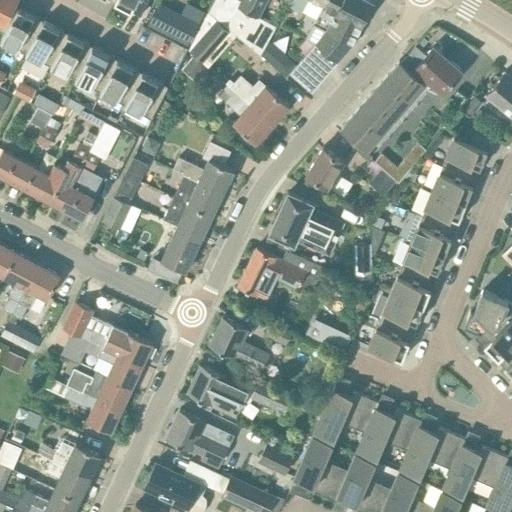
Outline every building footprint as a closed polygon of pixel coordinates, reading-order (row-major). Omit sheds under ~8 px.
[(0,0),(0,26),(4,29),(19,0),(0,0)] [(116,0),(141,13),(147,0),(116,0)] [(159,0),(148,23),(187,43),(199,21),(159,0)] [(213,0),(209,8),(237,33),(260,52),(276,24),(260,15),(267,0),(287,0),(289,1),(289,0),(213,0)] [(301,9),(305,0),(314,0),(323,4),(325,0),(289,0),(289,1),(288,2),(301,9)] [(325,0),(323,4),(317,16),(306,10),(297,29),(315,41),(290,70),(312,89),(337,59),(352,42),(361,24),(362,24),(374,1),(372,0),(325,0)] [(27,50),(44,18),(18,5),(1,37),(27,50)] [(208,65),(237,33),(209,8),(189,48),(208,65)] [(44,18),(27,50),(51,63),(68,31),(44,18)] [(68,31),(51,63),(76,76),(93,44),(68,31)] [(401,60),(411,69),(415,65),(445,91),(464,68),(434,43),(426,52),(416,43),(401,60)] [(93,44),(76,76),(101,89),(118,57),(93,44)] [(192,55),(182,68),(203,86),(214,73),(192,55)] [(118,57),(101,89),(126,102),(143,70),(118,57)] [(342,125),(356,137),(353,141),(369,156),(373,151),(372,150),(429,85),(411,69),(401,60),(399,59),(342,125)] [(511,74),(505,69),(486,92),(511,113),(511,74)] [(143,70),(126,102),(151,116),(168,83),(143,70)] [(226,82),(273,122),(290,103),(266,83),(259,90),(241,74),(234,81),(230,78),(226,82)] [(20,78),(13,91),(30,100),(36,88),(20,78)] [(273,122),(226,82),(218,92),(225,99),(224,100),(239,113),(234,119),(257,140),(273,122)] [(0,91),(0,115),(10,97),(0,91)] [(473,92),(462,106),(472,114),(483,101),(473,92)] [(40,93),(35,102),(55,112),(60,103),(40,93)] [(38,104),(30,119),(43,127),(45,128),(47,124),(51,117),(53,112),(38,104)] [(47,124),(45,128),(43,127),(36,140),(47,147),(60,122),(52,118),(51,117),(47,124)] [(477,174),(492,137),(468,127),(464,138),(455,134),(444,161),(477,174)] [(49,171),(37,193),(60,206),(82,165),(96,138),(98,135),(90,131),(84,142),(79,139),(70,157),(68,156),(64,165),(54,160),(49,171)] [(101,151),(105,143),(96,138),(82,165),(92,170),(101,151)] [(382,167),(398,180),(399,181),(427,148),(417,140),(398,164),(381,150),(373,160),(382,167)] [(336,172),(344,158),(323,146),(306,174),(332,190),(341,175),(336,172)] [(0,173),(15,181),(26,159),(4,147),(0,154),(0,173)] [(184,173),(223,192),(234,168),(209,157),(205,166),(179,154),(173,167),(184,172),(184,173)] [(124,172),(140,179),(148,163),(133,155),(124,172)] [(37,193),(49,171),(26,159),(15,181),(37,193)] [(477,174),(444,161),(433,187),(466,200),(477,174)] [(103,175),(92,170),(82,165),(60,206),(84,218),(95,196),(93,194),(103,175)] [(385,196),(398,180),(382,167),(369,182),(385,196)] [(140,179),(124,172),(116,188),(132,196),(140,179)] [(223,192),(184,173),(173,195),(213,213),(223,192)] [(466,200),(433,187),(423,213),(456,226),(466,200)] [(289,190),(267,240),(288,249),(289,245),(293,247),(297,238),(330,253),(344,221),(311,206),(313,201),(289,190)] [(113,194),(101,219),(120,227),(131,202),(113,194)] [(213,213),(173,195),(163,216),(178,223),(178,224),(202,236),(213,213)] [(456,226),(423,213),(412,239),(445,252),(456,226)] [(202,236),(178,224),(162,258),(187,270),(202,236)] [(445,252),(412,239),(401,264),(435,278),(445,252)] [(0,240),(0,271),(5,274),(18,250),(0,240)] [(371,243),(355,243),(356,272),(372,272),(371,243)] [(323,265),(288,249),(283,258),(276,254),(277,254),(258,244),(241,278),(269,292),(277,275),(310,292),(323,265)] [(12,312),(39,262),(18,250),(5,274),(16,280),(2,307),(12,312)] [(39,262),(12,312),(20,316),(27,304),(30,306),(38,292),(48,297),(61,273),(39,262)] [(435,278),(401,264),(391,290),(424,304),(435,278)] [(511,302),(508,299),(509,298),(483,287),(474,308),(471,307),(464,322),(481,329),(489,338),(485,342),(485,343),(511,315),(511,302)] [(424,304),(391,290),(380,316),(413,330),(424,304)] [(283,292),(271,316),(295,329),(307,304),(283,292)] [(355,295),(348,309),(361,315),(367,301),(355,295)] [(82,335),(86,325),(94,308),(75,299),(62,325),(82,335)] [(262,367),(270,352),(243,339),(249,326),(224,314),(210,343),(235,355),(235,354),(262,367)] [(508,365),(511,360),(511,315),(485,343),(499,356),(502,353),(510,362),(507,365),(508,365)] [(413,330),(380,316),(369,343),(402,357),(413,330)] [(8,319),(1,333),(34,350),(41,336),(8,319)] [(270,320),(263,334),(285,344),(292,330),(270,320)] [(154,341),(130,329),(111,321),(105,334),(96,330),(92,339),(143,364),(154,341)] [(114,363),(109,375),(96,369),(133,386),(143,364),(92,339),(82,335),(62,325),(62,326),(71,331),(61,352),(80,361),(86,350),(114,363)] [(9,349),(2,363),(18,371),(25,357),(9,349)] [(227,374),(202,362),(188,391),(202,397),(199,403),(211,409),(214,403),(237,413),(247,390),(248,390),(249,389),(225,378),(227,374)] [(67,381),(122,407),(133,386),(96,369),(93,375),(74,366),(67,381)] [(122,407),(67,381),(66,383),(41,371),(36,381),(93,409),(88,419),(112,430),(122,407)] [(259,376),(250,395),(284,412),(293,392),(259,376)] [(351,393),(335,386),(337,381),(336,380),(315,429),(334,437),(341,420),(365,430),(366,430),(375,409),(375,410),(378,404),(380,399),(353,388),(351,393)] [(418,428),(421,423),(423,418),(396,407),(394,411),(378,404),(375,410),(375,409),(366,430),(365,430),(358,447),(377,455),(384,438),(408,448),(409,448),(418,428)] [(228,445),(217,439),(199,431),(205,419),(180,407),(167,436),(192,447),(193,446),(203,451),(200,458),(218,467),(228,445)] [(437,430),(421,423),(418,428),(409,448),(408,448),(401,465),(420,473),(427,456),(451,466),(452,467),(461,446),(464,441),(466,436),(439,425),(437,430)] [(350,468),(349,468),(325,457),(333,440),(313,432),(293,480),(294,481),(296,476),(313,483),(311,488),(337,499),(339,494),(341,489),(350,468)] [(37,450),(91,475),(102,453),(77,442),(63,435),(59,437),(55,445),(54,446),(42,441),(39,448),(37,448),(37,450)] [(268,438),(258,460),(285,473),(295,451),(268,438)] [(504,465),(507,460),(509,455),(482,443),(480,448),(464,441),(461,446),(452,467),(451,466),(444,484),(463,492),(470,475),(494,485),(495,485),(504,465)] [(91,475),(37,450),(32,461),(45,467),(44,468),(61,476),(56,486),(81,498),(91,475)] [(393,486),(392,486),(368,476),(376,458),(356,450),(349,468),(350,468),(341,489),(339,494),(356,501),(354,506),(367,511),(382,511),(384,508),(384,507),(393,486)] [(188,505),(184,511),(202,511),(206,504),(206,498),(203,492),(196,489),(201,480),(156,459),(144,484),(188,505)] [(494,485),(487,502),(506,510),(511,496),(511,461),(507,460),(504,465),(495,485),(494,485)] [(432,511),(436,505),(435,504),(411,494),(419,477),(400,469),(392,486),(393,486),(384,507),(384,508),(382,511),(432,511)] [(263,511),(267,511),(277,493),(230,473),(221,493),(263,511)] [(8,491),(54,511),(74,511),(81,498),(56,486),(51,498),(21,485),(20,487),(12,483),(8,491)] [(54,511),(8,491),(0,487),(0,509),(2,511),(6,502),(14,505),(13,506),(25,511),(24,511),(54,511)] [(454,511),(462,495),(443,487),(435,504),(436,505),(432,511),(454,511)] [(156,511),(136,503),(131,511),(156,511)]
